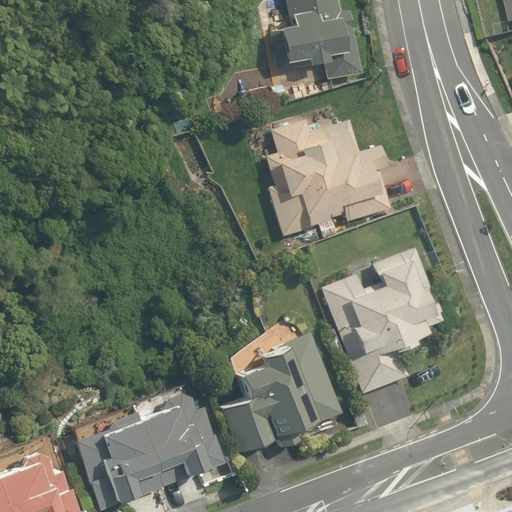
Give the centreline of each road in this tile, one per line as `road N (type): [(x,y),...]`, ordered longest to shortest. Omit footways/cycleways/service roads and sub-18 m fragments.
road 1 (tertiary): [(511,430),(312,511)]
road 2 (residential): [(443,0),(473,99),(511,181)]
